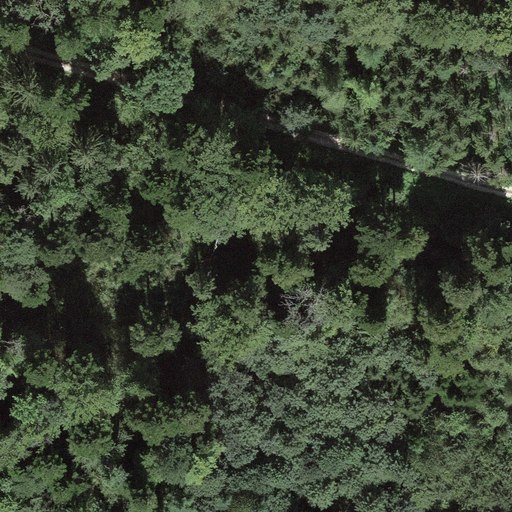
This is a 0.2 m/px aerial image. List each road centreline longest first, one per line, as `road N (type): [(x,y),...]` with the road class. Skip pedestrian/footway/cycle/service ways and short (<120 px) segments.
road 1 (track): [(0,47),(511,193)]
road 2 (track): [(62,511),(447,407),(511,401)]
